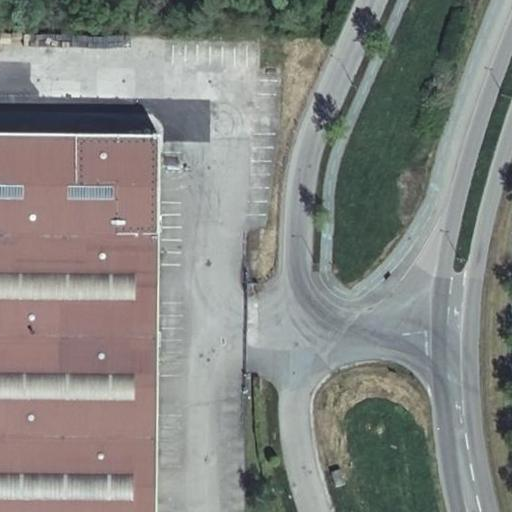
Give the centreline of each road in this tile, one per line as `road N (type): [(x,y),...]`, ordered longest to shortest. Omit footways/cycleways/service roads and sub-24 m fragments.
road 1 (unknown): [(201,323),(198,170),(181,88),(166,76),(120,69),(0,70)]
road 2 (unclassified): [(374,0),(306,169),(292,331)]
road 3 (secondary): [(511,34),(467,165),(447,247),(439,331)]
road 4 (secondary): [(470,331),(482,237),(511,130)]
road 5 (unknown): [(201,323),(206,511)]
road 6 (unclassified): [(292,331),(297,462),(313,511)]
road 7 (secondary): [(492,511),(475,427),(470,331)]
road 8 (secondary): [(439,331),(444,431),(459,511)]
road 9 (unclassified): [(292,331),(439,331)]
